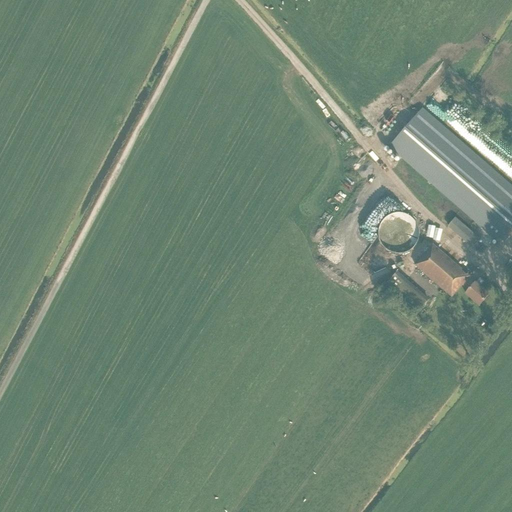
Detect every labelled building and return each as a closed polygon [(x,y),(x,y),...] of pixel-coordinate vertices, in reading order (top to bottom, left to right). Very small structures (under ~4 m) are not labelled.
[(511,227),(511,187),(422,109),(389,147),(499,242),(511,227)] [(378,232),(378,233),(378,235),(378,237),(378,239),(379,241),(380,242),(380,243),(381,245),(382,246),(384,248),(386,249),(387,251),(389,251),(391,252),(393,253),(395,254),(396,254),(398,254),(400,254),(403,253),(405,253),(406,252),(407,252),(409,251),(411,250),(412,249),(413,248),(414,246),(416,245),(417,243),(418,241),(418,239),(418,238),(419,237),(419,235),(419,233),(419,232),(419,229),(418,227),(418,225),(417,223),(416,221),(415,220),(413,219),(412,217),(410,216),(409,215),(407,214),(405,213),(403,213),(400,212),(398,212),(396,212),(394,213),(392,213),(391,214),(389,214),(387,215),(386,216),(385,217),(384,218),(383,219),(382,221),(380,223),(379,225),(379,227),(378,228),(378,229),(378,231),(378,232)] [(473,248),(479,241),(454,219),(448,226),(473,248)] [(474,283),(468,278),(470,276),(433,244),(415,264),(452,296),(462,284),(469,290),(466,293),(479,305),(489,294),(475,282),(474,283)] [(418,311),(429,299),(397,271),(386,284),(418,311)]
